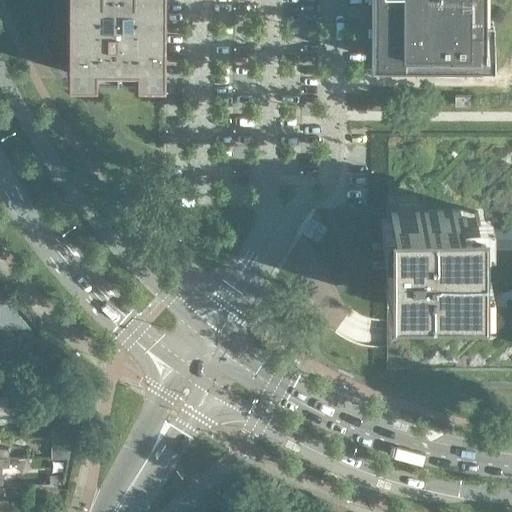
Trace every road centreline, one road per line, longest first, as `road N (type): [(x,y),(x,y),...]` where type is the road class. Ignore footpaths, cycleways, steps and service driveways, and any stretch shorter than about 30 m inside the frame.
road 1 (secondary): [(218,341),(83,208),(0,72)]
road 2 (secondary): [(197,374),(319,447),(408,482),(511,498)]
road 3 (secondary): [(511,465),(429,454),(351,422),(218,341)]
road 4 (secondary): [(0,164),(35,228),(124,320),(197,374)]
road 5 (tertiary): [(115,511),(197,374)]
road 6 (unclassified): [(280,199),(277,222),(225,305),(218,341)]
